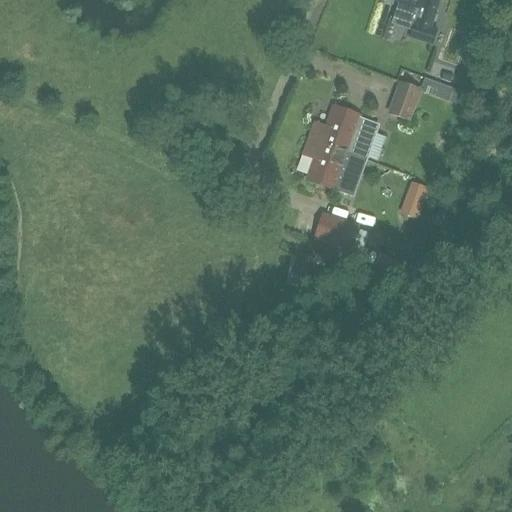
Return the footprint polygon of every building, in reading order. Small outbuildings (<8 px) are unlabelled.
[(432,47),(438,30),(432,28),(440,1),(436,0),(389,0),(414,9),(410,23),(413,24),(408,39),(432,47)] [(417,95),(420,88),(401,82),(390,112),(400,115),(409,118),(417,95)] [(310,141),(346,154),(359,117),(334,108),(330,118),(327,128),(316,124),(310,141)] [(374,160),(386,125),(366,119),(354,154),(374,160)] [(334,190),(346,154),(310,141),(305,156),(316,160),(312,170),(308,181),(334,190)] [(400,193),(411,221),(435,211),(424,184),(400,193)] [(323,214),(315,240),(350,252),(358,226),(323,214)]
